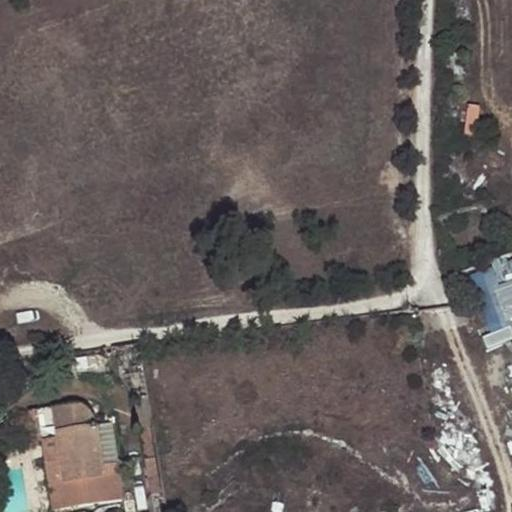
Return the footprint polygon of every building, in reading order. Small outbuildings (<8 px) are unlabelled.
[(511,258),(471,277),(499,340),(511,334),(511,258)] [(120,376),(136,400),(149,398),(140,343),(116,347),(120,376)] [(149,398),(136,400),(141,430),(153,426),(149,398)] [(106,473),(121,471),(110,399),(94,402),(106,473)] [(126,500),(121,471),(106,473),(94,402),(61,407),(64,425),(57,426),(66,480),(49,482),(54,511),(126,500)] [(42,440),(49,482),(66,480),(57,426),(64,425),(61,407),(54,408),(25,413),(31,442),(42,440)]
